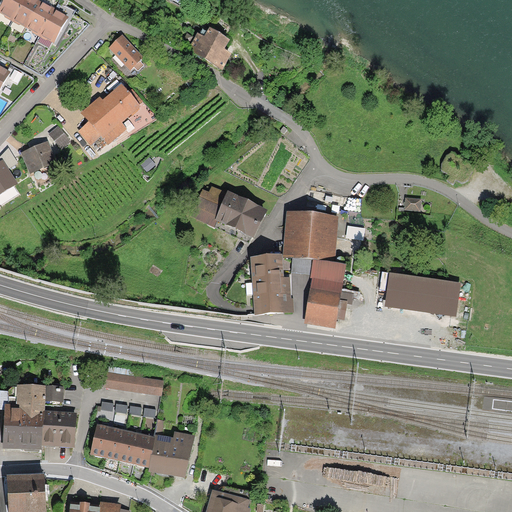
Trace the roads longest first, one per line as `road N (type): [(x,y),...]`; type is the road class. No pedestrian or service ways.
road 1 (primary): [(511,370),(100,311),(0,283)]
road 2 (residential): [(105,19),(282,115),(299,127),(318,168),(340,182),(430,184),(511,234)]
road 3 (tertiary): [(168,511),(73,469),(0,466)]
road 4 (residential): [(0,138),(105,19)]
